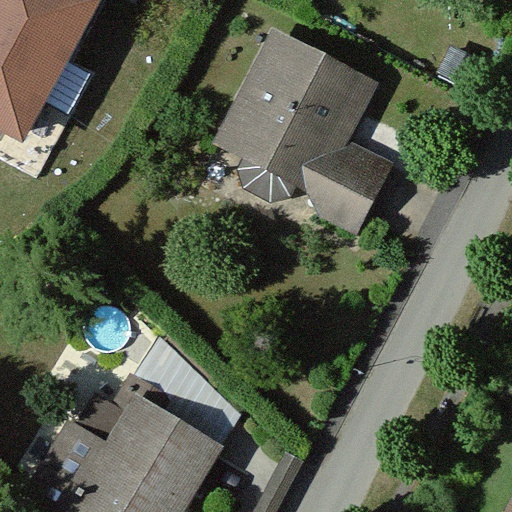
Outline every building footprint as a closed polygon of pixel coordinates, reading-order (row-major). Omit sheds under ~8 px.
[(5,0),(0,9),(0,115),(18,126),(94,0),(5,0)] [(284,37),(233,132),(262,149),(256,160),(261,179),(286,194),(305,190),(311,179),(319,184),(326,205),(354,221),(371,192),(383,166),(339,141),(371,82),(284,37)] [(220,451),(241,413),(160,336),(135,375),(172,397),(161,418),(210,445),(220,451)] [(172,397),(135,375),(117,403),(134,414),(139,405),(161,418),(172,397)] [(134,414),(117,403),(99,393),(78,428),(115,448),(134,414)] [(171,511),(210,445),(161,418),(139,405),(134,414),(115,448),(78,428),(43,491),(80,511),(171,511)]
